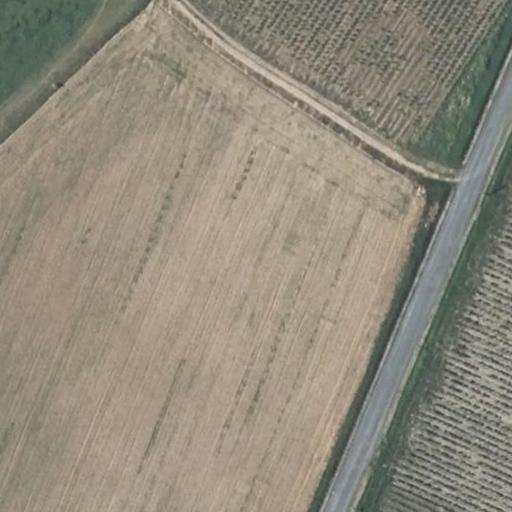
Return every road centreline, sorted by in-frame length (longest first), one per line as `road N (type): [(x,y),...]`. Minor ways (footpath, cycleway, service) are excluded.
road 1 (unclassified): [(511,96),(339,511)]
road 2 (track): [(472,189),(262,68),(181,0)]
